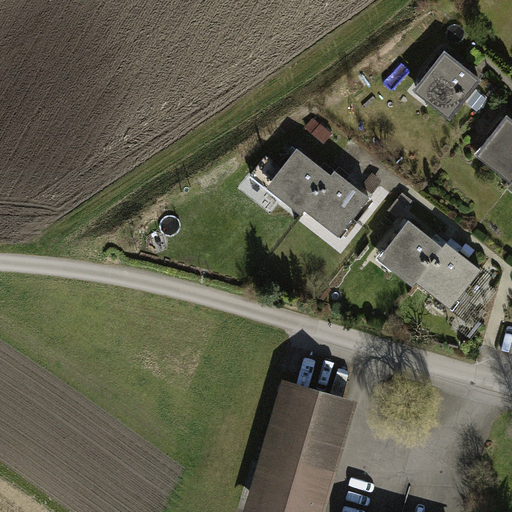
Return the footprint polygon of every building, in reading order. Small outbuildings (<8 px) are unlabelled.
[(445,50),(415,91),(452,119),(483,78),(445,50)] [(481,156),(511,180),(511,122),(509,120),(481,156)] [(297,146),(267,186),(303,213),(333,173),(297,146)] [(377,205),(333,173),(303,213),(347,245),(377,205)] [(407,220),(377,260),(412,286),(416,281),(442,247),(407,220)] [(445,243),(442,247),(416,281),(451,308),(480,270),(445,243)] [(281,380),(243,511),(323,511),(355,402),(281,380)]
